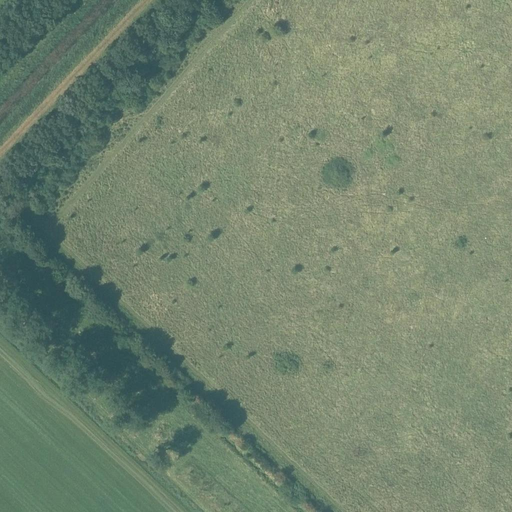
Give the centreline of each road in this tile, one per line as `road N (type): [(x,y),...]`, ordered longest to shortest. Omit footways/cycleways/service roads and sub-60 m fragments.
road 1 (track): [(0,239),(284,511)]
road 2 (track): [(141,0),(0,148)]
